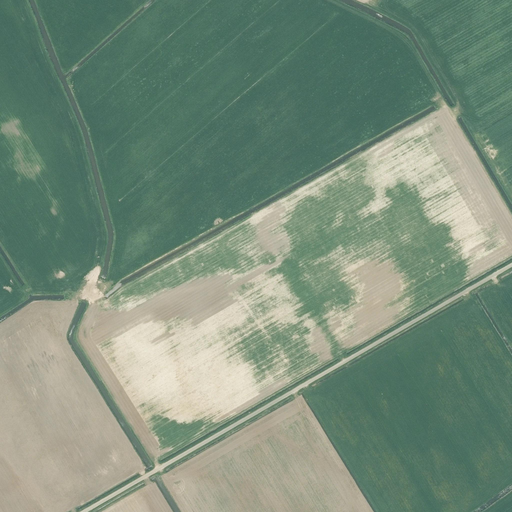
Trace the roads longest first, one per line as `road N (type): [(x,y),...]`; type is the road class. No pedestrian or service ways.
road 1 (unclassified): [(85,511),(511,265)]
road 2 (track): [(439,101),(452,117),(460,105),(414,29),(362,0)]
